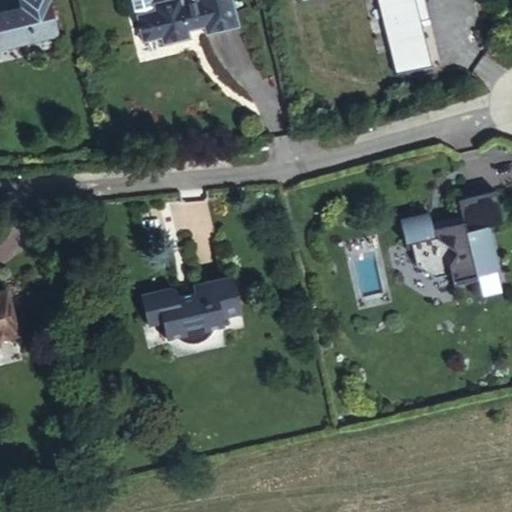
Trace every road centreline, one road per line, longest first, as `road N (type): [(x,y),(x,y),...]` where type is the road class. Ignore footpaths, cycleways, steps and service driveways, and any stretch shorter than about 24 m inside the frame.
road 1 (residential): [(0,194),(290,169),(511,105)]
road 2 (track): [(255,511),(364,481),(511,457)]
